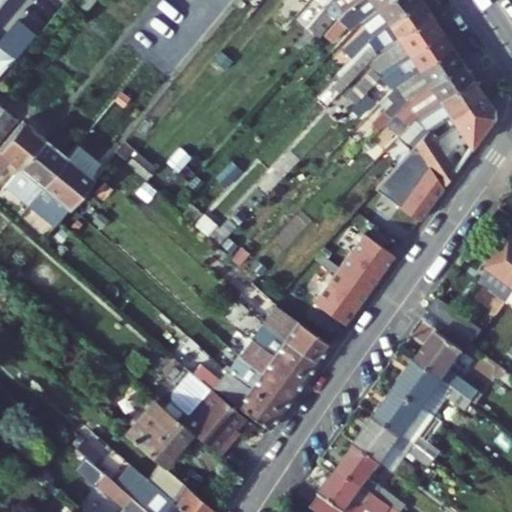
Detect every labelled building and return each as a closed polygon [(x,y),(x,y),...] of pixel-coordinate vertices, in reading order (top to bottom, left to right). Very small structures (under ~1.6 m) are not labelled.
[(71,0),(80,7),(84,10),(92,0),(71,0)] [(365,20),(384,0),(359,0),(342,18),(328,33),(338,42),(352,27),(355,30),(365,20)] [(342,18),(359,0),(335,0),(330,6),(342,18)] [(375,61),(430,6),(424,0),(411,0),(356,53),(334,76),(347,88),(375,61)] [(356,53),(411,0),(384,0),(365,20),(346,43),(356,53)] [(390,69),(440,21),(430,6),(375,61),(377,63),(352,89),(361,98),(390,69)] [(401,85),(451,37),(440,21),(390,69),(401,85)] [(451,37),(401,85),(411,100),(461,51),(451,37)] [(461,51),(411,100),(421,114),(473,68),(461,51)] [(473,68),(421,114),(403,133),(417,146),(484,83),(473,68)] [(493,109),(494,98),(484,83),(417,146),(405,159),(414,169),(428,156),(445,178),(464,150),(459,144),(452,153),(442,141),(461,122),(472,139),(493,109)] [(0,133),(16,114),(0,101),(0,133)] [(19,160),(44,130),(25,114),(0,144),(19,160)] [(19,160),(6,177),(28,195),(67,148),(44,130),(19,160)] [(67,148),(28,195),(46,211),(60,195),(68,201),(71,197),(103,159),(76,137),(67,148)] [(421,212),(445,178),(428,156),(414,169),(405,159),(381,184),(421,212)] [(60,195),(46,211),(54,217),(68,201),(60,195)] [(372,282),(396,247),(366,226),(341,261),(372,282)] [(511,250),(491,281),(511,297),(511,250)] [(317,296),(347,317),(372,282),(341,261),(317,296)] [(333,337),(280,298),(268,316),(320,356),(333,337)] [(436,316),(460,333),(470,319),(445,302),(436,316)] [(308,373),(320,356),(268,316),(255,333),(308,373)] [(460,333),(482,348),(491,335),(470,319),(460,333)] [(308,373),(255,333),(243,350),(249,354),(265,366),(297,389),(308,373)] [(472,364),(444,342),(426,366),(468,396),(474,388),(463,378),(472,364)] [(297,389),(265,366),(249,354),(243,350),(232,366),(237,370),(253,382),(286,406),(297,389)] [(286,406),(253,382),(237,370),(232,366),(219,384),(274,422),(286,406)] [(468,396),(426,366),(405,396),(435,419),(449,398),(461,406),(468,396)] [(234,434),(251,414),(221,390),(197,371),(180,392),(184,402),(198,414),(192,421),(196,424),(227,450),(237,437),(234,434)] [(178,409),(158,393),(130,428),(163,456),(167,460),(196,424),(192,421),(178,409)] [(435,419),(405,396),(384,425),(449,472),(456,463),(433,446),(446,426),(435,419)] [(198,414),(184,402),(178,409),(192,421),(198,414)] [(449,472),(384,425),(364,454),(395,476),(407,485),(420,466),(442,483),(449,472)] [(93,454),(101,444),(83,429),(75,438),(93,454)] [(197,511),(187,502),(175,493),(160,480),(150,472),(128,452),(112,470),(126,483),(145,498),(160,511),(197,511)] [(395,476),(364,454),(344,481),(388,511),(402,511),(380,495),(395,476)] [(160,511),(145,498),(126,483),(112,470),(96,456),(88,466),(139,510),(137,511),(160,511)] [(197,511),(217,511),(222,506),(167,460),(163,456),(150,472),(160,480),(175,493),(187,502),(197,511)] [(388,511),(344,481),(325,508),(330,511),(388,511)] [(84,511),(71,500),(61,511),(84,511)]
